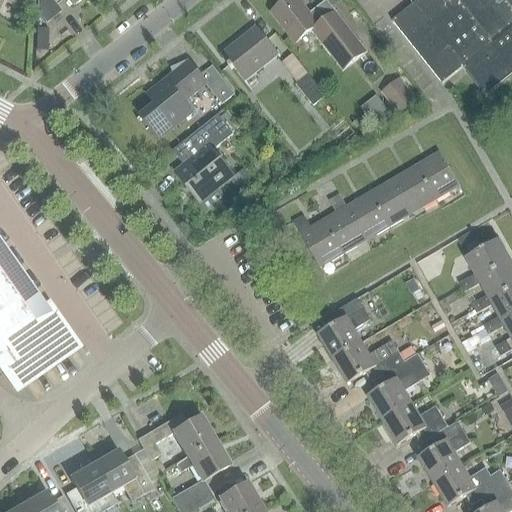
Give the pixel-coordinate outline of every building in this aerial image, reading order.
[(0,0),(0,5),(2,2),(15,8),(16,7),(19,0),(0,0)] [(19,0),(16,7),(31,8),(31,0),(19,0)] [(36,0),(36,13),(37,15),(45,24),(60,12),(55,6),(62,0),(65,0),(71,8),(80,0),(36,0)] [(342,73),(367,53),(326,1),(308,15),(295,0),(287,0),(271,13),(295,44),(310,33),(342,73)] [(511,0),(419,0),(391,22),(441,85),(461,69),(485,99),(511,76),(511,0)] [(278,58),(279,58),(254,26),(253,27),(256,30),(223,55),(221,53),(220,53),(250,91),(251,91),(243,81),(276,55),(278,58)] [(36,29),(35,40),(47,40),(47,29),(36,29)] [(183,103),(206,84),(189,63),(154,90),(163,100),(136,121),(137,122),(140,120),(157,141),(192,114),(183,103)] [(312,108),(325,98),(307,76),(295,86),(312,108)] [(417,103),(399,79),(380,94),(398,118),(417,103)] [(234,96),(224,82),(210,93),(221,106),(234,96)] [(376,98),(360,110),(375,129),(391,117),(376,98)] [(226,113),(219,119),(231,134),(239,128),(226,113)] [(223,198),(218,191),(233,179),(212,152),(232,136),(231,134),(219,119),(217,117),(172,153),(182,167),(174,174),(205,212),(223,198)] [(415,167),(435,201),(459,187),(438,153),(415,167)] [(415,167),(392,181),(412,215),(435,201),(415,167)] [(392,181),(369,194),(389,229),(412,215),(392,181)] [(369,194),(346,208),(345,208),(366,242),(389,229),(369,194)] [(345,208),(346,208),(339,196),(327,202),(334,215),(322,222),(342,256),(366,242),(345,208)] [(303,219),(293,225),(299,235),(309,229),(303,219)] [(319,270),(342,256),(322,222),(309,229),(299,235),(319,270)] [(463,294),(479,285),(477,282),(510,264),(498,242),(465,260),(474,276),(458,285),(463,294)] [(511,290),(511,267),(510,264),(477,282),(479,285),(486,298),(470,306),(476,316),(491,307),(489,304),(511,290)] [(0,336),(31,315),(0,270),(0,336)] [(413,281),(406,285),(412,296),(419,292),(413,281)] [(511,318),(511,290),(489,304),(491,307),(498,319),(483,328),(488,337),(503,328),(502,325),(511,318)] [(332,362),(361,345),(353,332),(369,322),(357,301),(330,317),(336,327),(318,338),(332,362)] [(46,305),(31,315),(0,336),(0,365),(16,389),(32,378),(32,377),(74,347),(46,305)] [(511,318),(502,325),(503,328),(510,340),(495,349),(500,358),(511,351),(511,318)] [(434,334),(445,328),(441,322),(430,328),(434,334)] [(404,364),(399,355),(391,343),(368,357),(361,345),(332,362),(346,386),(365,375),(371,385),(380,379),(404,364)] [(411,348),(399,355),(404,364),(416,357),(411,348)] [(416,357),(404,364),(380,379),(386,389),(368,400),(382,423),(411,406),(404,394),(430,378),(417,356),(416,357)] [(497,375),(488,380),(488,381),(491,386),(500,380),(497,375)] [(511,416),(511,400),(499,408),(506,420),(511,416)] [(430,440),(447,430),(435,409),(419,419),(411,406),(382,423),(397,447),(415,436),(421,446),(430,440)] [(172,435),(186,459),(214,442),(200,418),(186,426),(180,416),(136,442),(149,463),(160,457),(154,446),(172,435)] [(432,485),(461,467),(454,455),(470,445),(457,424),(447,430),(430,440),(436,450),(418,461),(432,485)] [(200,484),(203,482),(229,467),(214,442),(186,459),(174,466),(179,474),(191,468),(200,483),(200,484)] [(116,453),(93,466),(110,495),(121,488),(130,503),(152,490),(133,457),(122,463),(116,453)] [(110,495),(93,466),(69,479),(75,490),(65,496),(74,511),(102,511),(115,505),(109,495),(110,495)] [(481,502),(498,491),(507,485),(499,472),(490,478),(485,470),(469,480),(461,467),(432,485),(447,509),(465,498),(471,508),(481,502)] [(200,483),(170,500),(177,511),(209,492),(208,491),(203,482),(200,484),(200,483)] [(224,511),(254,511),(260,509),(246,484),(218,501),(224,511)] [(498,491),(481,502),(486,511),(485,511),(510,511),(511,511),(511,493),(507,485),(498,491)] [(200,511),(215,503),(209,492),(177,511),(200,511)] [(70,511),(62,498),(52,504),(46,493),(22,507),(25,511),(70,511)]
